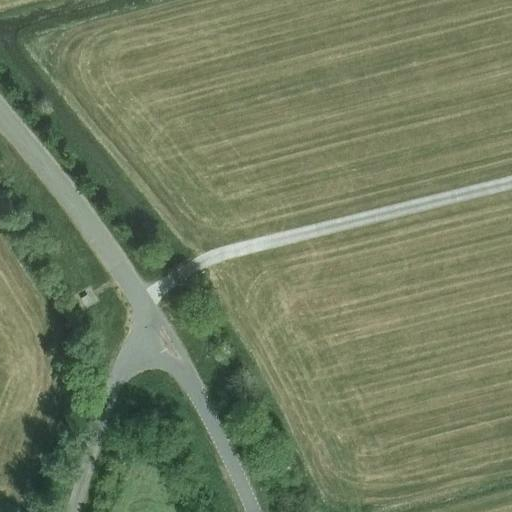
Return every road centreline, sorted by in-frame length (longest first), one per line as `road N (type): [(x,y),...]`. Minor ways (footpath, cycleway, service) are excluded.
road 1 (track): [(139,299),(227,252),(511,182)]
road 2 (unclassified): [(146,349),(139,299),(0,112)]
road 3 (unclassified): [(146,349),(109,393),(72,511)]
